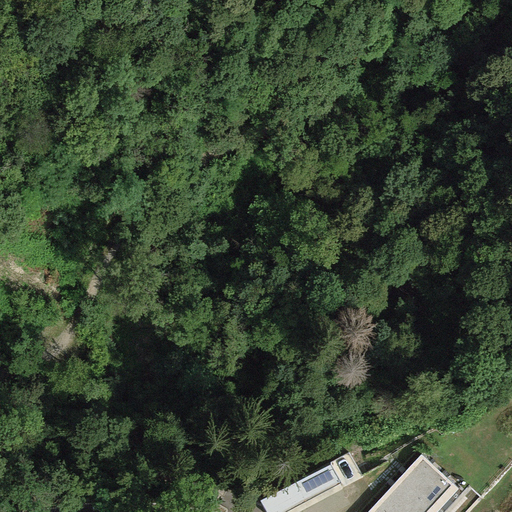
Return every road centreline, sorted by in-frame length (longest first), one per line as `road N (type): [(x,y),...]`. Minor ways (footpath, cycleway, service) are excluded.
road 1 (track): [(373,0),(250,138),(144,201),(45,332),(0,370)]
road 2 (track): [(0,453),(61,449),(211,504)]
road 3 (residential): [(58,511),(211,504)]
